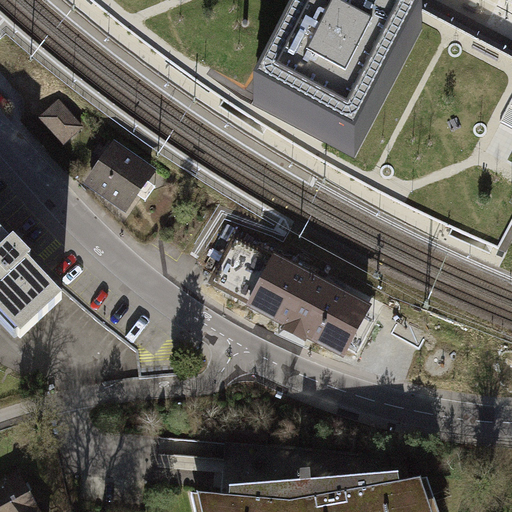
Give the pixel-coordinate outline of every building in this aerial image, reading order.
[(305,0),(248,106),(353,162),(425,26),(375,0),(305,0)] [(82,128),(59,104),(44,117),(67,142),(82,128)] [(84,187),(127,217),(157,175),(114,145),(84,187)] [(14,245),(0,229),(0,320),(19,341),(22,338),(24,341),(66,300),(33,265),(36,261),(27,251),(17,241),(14,245)] [(369,310),(233,241),(208,289),(344,358),(369,310)] [(161,334),(86,277),(71,295),(139,351),(142,378),(165,376),(161,334)] [(0,511),(43,511),(51,508),(34,472),(0,488),(0,511)] [(432,511),(422,474),(193,483),(195,511),(432,511)]
